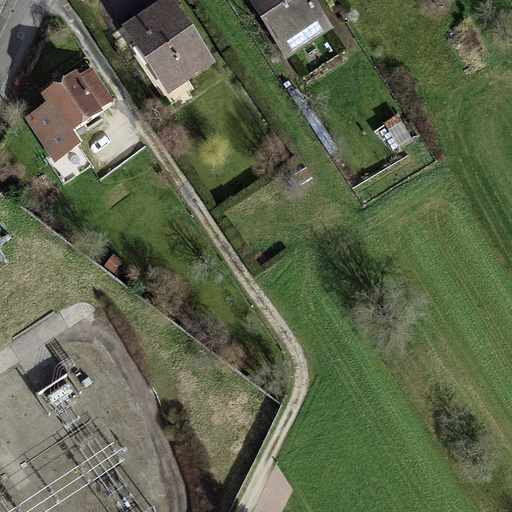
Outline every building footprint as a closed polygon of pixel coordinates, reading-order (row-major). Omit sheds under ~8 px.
[(318,18),(305,0),(252,0),(280,43),(318,18)] [(208,62),(169,3),(128,30),(167,90),(208,62)] [(324,28),(318,18),(280,43),(287,53),(324,28)] [(55,159),(78,144),(70,132),(98,113),(96,111),(110,102),(88,70),(75,79),(74,77),(55,90),(44,97),(50,105),(28,120),(55,159)] [(52,85),(41,93),(44,97),(55,90),(52,85)] [(412,142),(396,116),(384,124),(400,149),(412,142)] [(298,186),(311,178),(305,169),(292,176),(298,186)]
